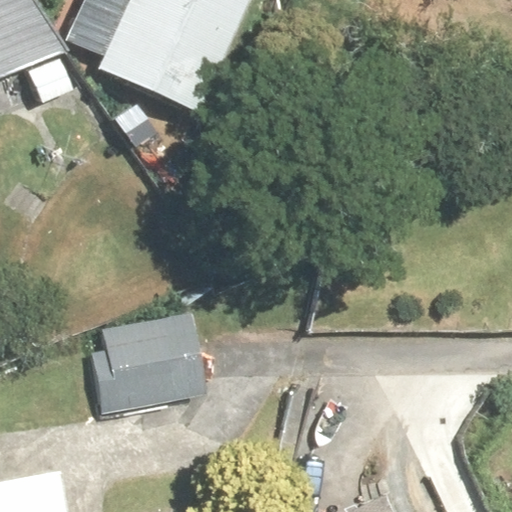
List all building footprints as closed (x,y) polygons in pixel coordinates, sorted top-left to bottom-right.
[(0,0),(0,73),(66,44),(46,0),(0,0)] [(249,0),(115,0),(90,57),(202,107),(249,0)] [(193,320),(97,342),(112,406),(207,384),(193,320)] [(0,511),(71,511),(59,421),(0,428),(0,511)] [(400,511),(387,478),(300,511),(400,511)]
